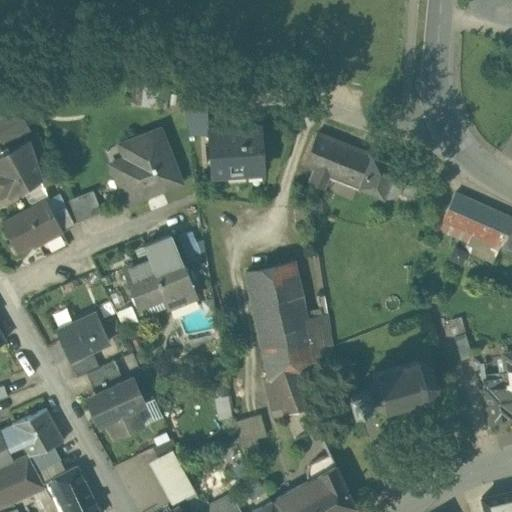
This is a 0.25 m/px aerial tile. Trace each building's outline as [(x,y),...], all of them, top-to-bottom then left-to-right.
[(141,106),(143,85),(133,83),(130,104),(141,106)] [(158,87),(143,85),(141,106),(155,108),(158,87)] [(169,88),(158,87),(155,108),(166,109),(169,88)] [(205,88),(180,88),(182,101),(206,101),(205,88)] [(206,101),(182,101),(186,126),(208,124),(206,101)] [(28,130),(15,105),(0,113),(0,134),(5,143),(28,130)] [(259,126),(207,130),(210,174),(263,170),(259,126)] [(159,129),(120,144),(128,164),(113,170),(126,203),(180,182),(159,129)] [(395,165),(316,133),(303,164),(313,168),(329,174),(381,196),(395,165)] [(53,182),(38,136),(27,139),(40,177),(43,186),(53,182)] [(27,140),(0,154),(0,192),(6,189),(9,194),(40,177),(27,140)] [(421,175),(395,165),(381,196),(382,196),(383,194),(387,196),(392,194),(395,192),(397,189),(413,195),(421,175)] [(329,174),(313,168),(307,183),(323,189),(329,174)] [(93,190),(68,199),(77,222),(101,212),(93,190)] [(511,218),(455,192),(441,220),(500,247),(511,229),(511,218)] [(45,200),(2,222),(16,250),(42,236),(44,240),(61,231),(52,213),(45,200)] [(65,207),(52,213),(61,231),(74,225),(65,207)] [(511,229),(500,247),(511,252),(511,229)] [(191,230),(177,236),(186,258),(200,253),(191,230)] [(177,253),(151,263),(149,257),(123,268),(137,304),(139,304),(137,298),(160,289),(168,306),(168,305),(167,302),(193,291),(194,295),(195,294),(178,252),(177,252),(177,253)] [(292,261),(246,271),(268,376),(268,378),(272,377),(283,407),(285,413),(310,406),(298,372),(314,360),(305,317),(292,261)] [(96,312),(55,330),(69,359),(109,341),(96,312)] [(327,313),(305,317),(314,360),(332,346),(327,313)] [(457,329),(466,355),(479,351),(471,325),(457,329)] [(93,355),(71,365),(76,376),(86,372),(98,366),(93,355)] [(511,357),(502,359),(505,376),(483,380),(489,422),(511,418),(511,414),(511,357)] [(98,366),(86,372),(92,385),(119,373),(114,360),(98,366)] [(417,360),(375,371),(372,370),(370,373),(367,372),(361,383),(362,387),(349,391),(354,407),(357,407),(357,408),(368,405),(367,404),(371,403),(370,403),(371,402),(386,411),(428,399),(437,384),(432,368),(417,360)] [(119,373),(92,385),(115,436),(143,423),(119,373)] [(272,377),(268,378),(268,376),(264,377),(273,410),(283,407),(272,377)] [(45,408),(12,422),(23,443),(29,453),(52,443),(53,444),(63,439),(45,408)] [(261,413),(235,421),(242,459),(261,457),(257,436),(265,433),(261,413)] [(12,422),(0,427),(0,465),(13,460),(8,449),(23,443),(12,422)] [(171,438),(152,447),(157,456),(176,447),(171,438)] [(29,453),(27,454),(36,470),(59,459),(59,460),(61,459),(53,444),(52,443),(29,453)] [(143,451),(151,469),(180,455),(176,447),(157,456),(152,447),(143,451)] [(306,475),(307,480),(335,464),(330,453),(312,461),(308,464),(306,469),(306,475)] [(0,465),(0,505),(44,485),(36,470),(27,454),(13,460),(0,465)] [(307,480),(274,499),(275,500),(282,511),(343,511),(355,506),(354,504),(335,464),(307,480)] [(99,511),(76,465),(43,481),(60,511),(99,511)] [(201,482),(193,485),(195,490),(198,497),(206,494),(201,482)] [(511,511),(511,489),(481,497),(484,511),(511,511)] [(195,490),(185,496),(193,511),(194,511),(203,508),(198,497),(195,490)] [(264,491),(252,498),(256,505),(264,500),(266,503),(270,500),(264,491)] [(240,511),(231,494),(203,508),(204,511),(240,511)] [(250,511),(280,511),(272,499),(270,500),(266,503),(250,511)]
